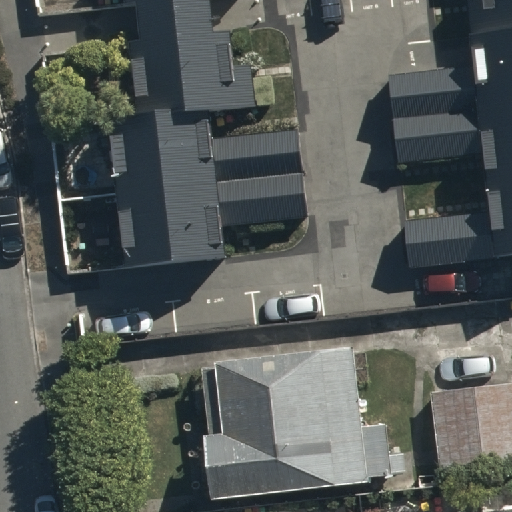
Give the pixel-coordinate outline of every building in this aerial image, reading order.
[(206,106),(254,101),(250,56),(232,58),(229,19),(212,20),(209,0),(136,0),(139,28),(113,30),(119,88),(107,90),(124,260),(220,251),(217,223),(307,215),(299,124),(209,133),(206,106)] [(511,0),(465,0),(472,60),(389,69),(399,160),(483,151),(489,207),(405,216),(410,263),(511,252),(511,0)] [(196,356),(211,490),(368,474),(354,340),(196,356)] [(511,378),(432,386),(440,468),(511,461),(511,378)] [(511,511),(511,493),(431,502),(432,511),(511,511)]
